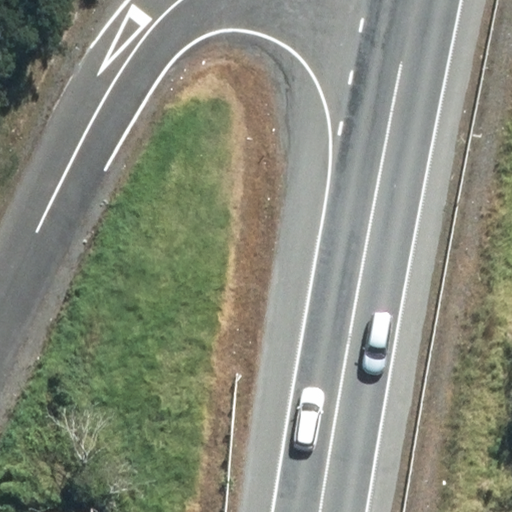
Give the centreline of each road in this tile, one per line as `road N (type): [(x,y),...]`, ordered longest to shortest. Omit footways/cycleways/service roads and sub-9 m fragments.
road 1 (trunk): [(410,0),(346,284),(314,511)]
road 2 (unclassified): [(183,0),(99,113),(0,324)]
